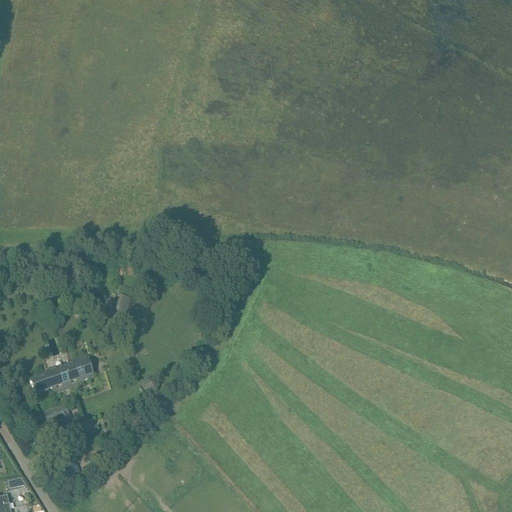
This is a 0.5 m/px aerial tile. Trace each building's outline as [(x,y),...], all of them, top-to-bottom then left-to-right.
[(221,297),(211,292),(205,306),(215,310),(221,297)] [(120,296),(110,331),(120,334),(130,299),(120,296)] [(49,375),(29,382),(34,396),(53,389),(54,392),(93,379),(87,359),(48,372),(49,375)] [(72,425),(65,407),(33,420),(37,430),(60,420),(63,429),(72,425)] [(62,481),(64,480),(79,474),(74,461),(57,468),(60,476),(62,481)] [(8,483),(9,491),(24,488),(27,492),(28,491),(21,480),(8,483)] [(10,511),(7,497),(0,498),(0,511),(10,511)]
